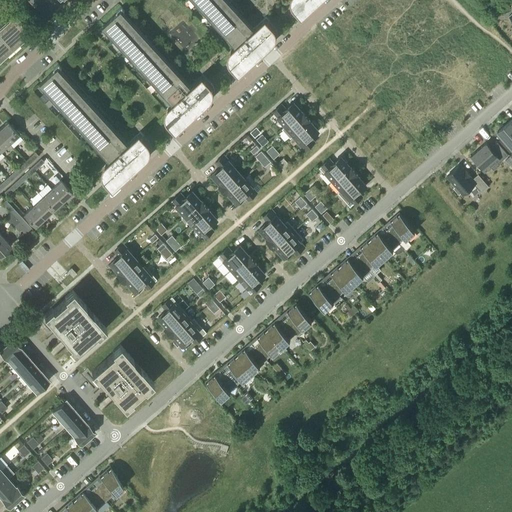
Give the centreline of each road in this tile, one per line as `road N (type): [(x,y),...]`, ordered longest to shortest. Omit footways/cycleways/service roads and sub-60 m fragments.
road 1 (residential): [(511,93),(116,439)]
road 2 (residential): [(3,309),(116,439)]
road 3 (residential): [(172,147),(73,237)]
road 4 (residential): [(172,147),(271,57)]
